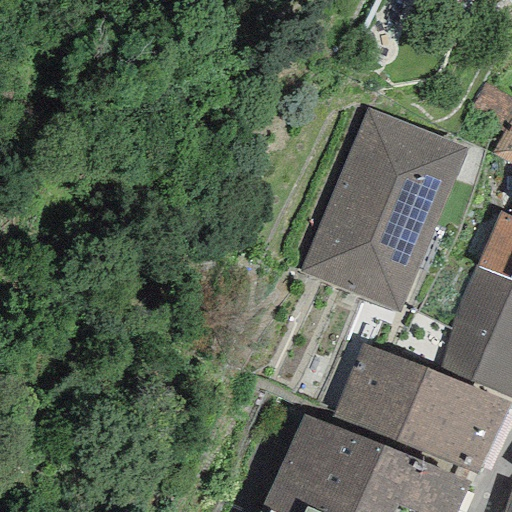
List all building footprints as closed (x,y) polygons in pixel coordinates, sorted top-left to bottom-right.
[(511,103),(485,149),(511,164),(511,103)] [(399,314),(466,149),(365,109),(299,272),(399,314)] [(476,267),(511,281),(511,210),(508,217),(499,212),(476,267)] [(438,368),(511,399),(511,281),(476,267),(453,317),(438,368)] [(331,419),(476,475),(508,403),(361,345),(331,419)] [(457,511),(471,483),(304,415),(258,511),(457,511)] [(511,511),(511,486),(510,486),(502,511),(511,511)]
